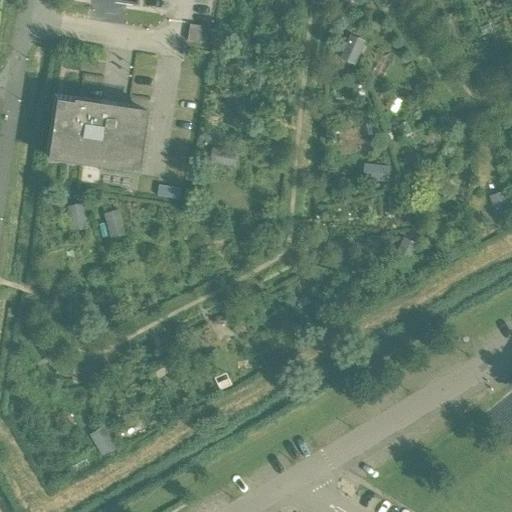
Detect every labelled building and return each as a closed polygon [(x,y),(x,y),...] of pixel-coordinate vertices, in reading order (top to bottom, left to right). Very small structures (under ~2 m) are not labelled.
[(351,36),(341,58),(354,64),(364,42),(351,36)] [(151,111),(100,104),(59,98),(50,160),(141,174),(151,111)] [(359,164),(382,157),(378,144),(367,147),(355,151),(357,157),(359,164)] [(211,163),(234,167),(237,153),(213,149),(211,163)] [(157,196),(179,199),(180,188),(159,185),(157,196)] [(491,196),(498,219),(511,214),(504,192),(491,196)] [(69,207),(73,231),(87,228),(82,204),(69,207)] [(105,214),(112,237),(125,234),(119,211),(105,214)] [(405,239),(394,260),(406,266),(417,245),(405,239)] [(91,435),(103,455),(115,448),(103,427),(91,435)]
